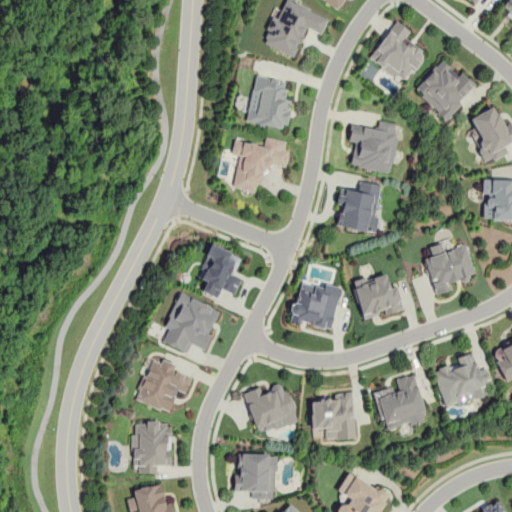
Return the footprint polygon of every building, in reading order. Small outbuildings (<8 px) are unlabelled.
[(326,18),(287,0),(279,0),(259,42),(291,57),(304,29),(318,35),(326,18)] [(324,0),(337,8),(341,0),(324,0)] [(511,0),(506,0),(499,9),(511,19),(511,28),(510,31),(511,32),(511,0)] [(368,59),(405,85),(426,54),(405,40),(411,32),(395,20),(368,59)] [(412,92),(444,121),(475,87),(461,74),(458,77),(441,61),(412,92)] [(284,129),(290,100),(282,98),(285,80),(253,74),(244,122),(284,129)] [(469,119),(493,106),(504,126),(510,123),(511,126),(511,141),(504,145),(507,152),(486,163),(477,148),(483,145),(469,119)] [(391,173),(399,124),(377,120),(375,128),(349,124),(346,141),(354,143),(350,166),(391,173)] [(236,157),(231,188),(257,192),(262,164),(283,167),(287,142),(264,138),(262,146),(232,141),(229,156),(236,157)] [(374,231),(379,182),(358,180),(357,190),(339,188),(335,227),(374,231)] [(511,180),(482,180),(481,220),(511,220),(511,180)] [(464,241),(430,251),(432,256),(422,258),(433,293),(476,280),(464,241)] [(239,255),(208,243),(195,276),(205,279),(200,292),(216,298),(219,290),(233,295),(240,277),(232,274),(239,255)] [(351,287),(362,319),(378,314),(377,310),(383,308),(385,314),(403,308),(395,285),(389,287),(384,273),(365,280),(364,276),(352,280),(354,286),(351,287)] [(296,291),(299,281),(322,288),(324,282),(340,287),(328,328),(317,325),(302,321),(301,324),(289,321),(297,292),(296,291)] [(158,341),(186,353),(189,345),(203,350),(220,310),(178,293),(158,341)] [(511,379),(511,331),(511,332),(511,334),(511,341),(490,353),(506,383),(511,379)] [(442,407),(485,397),(483,388),(491,386),(487,370),(477,372),(473,357),(432,367),(442,407)] [(150,360),(135,401),(167,413),(176,390),(184,393),(191,374),(150,360)] [(395,378),(397,387),(374,392),(383,431),(425,421),(415,374),(395,378)] [(242,393),(257,430),(270,425),(272,430),(297,420),(282,383),(262,391),(260,386),(242,393)] [(353,394),(309,396),(310,431),(321,431),(322,440),(354,439),(353,394)] [(171,465),(169,422),(130,423),(131,465),(138,465),(138,474),(156,474),(156,465),(171,465)] [(273,492),(274,455),(235,453),(233,492),(252,492),(252,499),(265,499),(266,492),(273,492)] [(336,490),(344,495),(335,511),(380,511),(390,494),(346,471),(336,490)] [(127,499),(129,511),(170,511),(164,482),(131,488),(133,497),(127,499)] [(470,511),(502,511),(496,499),(470,511)] [(265,511),(267,510),(269,511),(279,511),(288,503),(297,511),(265,511)]
